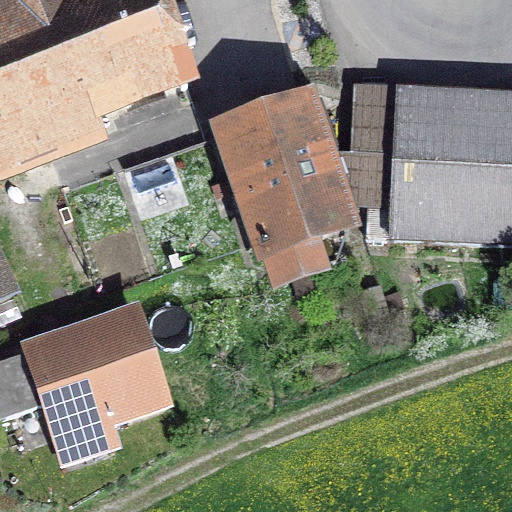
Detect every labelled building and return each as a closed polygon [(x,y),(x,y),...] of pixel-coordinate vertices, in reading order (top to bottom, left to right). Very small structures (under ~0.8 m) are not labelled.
[(0,0),(0,182),(111,142),(103,120),(201,84),(169,0),(0,0)] [(388,243),(394,88),(353,86),(350,155),(337,156),(355,211),(366,210),(367,243),(388,243)] [(511,250),(511,92),(394,88),(388,243),(388,246),(511,250)] [(337,156),(315,91),(208,126),(255,271),(263,268),(273,297),(332,278),(322,247),(362,234),(355,211),(337,156)] [(0,317),(18,310),(13,299),(21,295),(0,249),(0,317)] [(174,409),(140,307),(20,346),(23,356),(0,362),(0,421),(40,409),(60,470),(122,449),(116,429),(174,409)]
